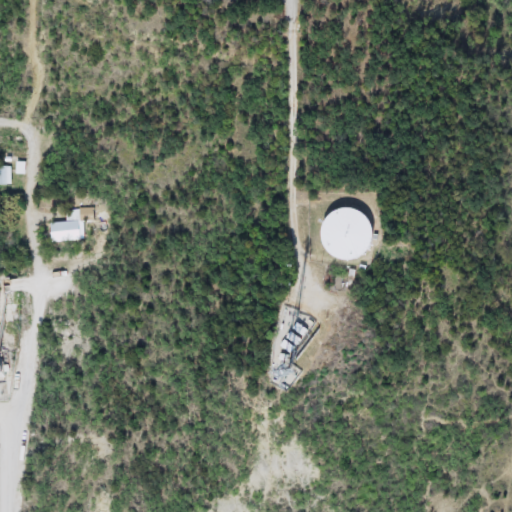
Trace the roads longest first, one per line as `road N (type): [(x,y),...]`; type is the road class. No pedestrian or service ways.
road 1 (residential): [(9,511),(9,452),(38,318),(29,200),(37,141),(30,126)]
road 2 (residential): [(293,0),(295,208),(279,233),(288,267)]
